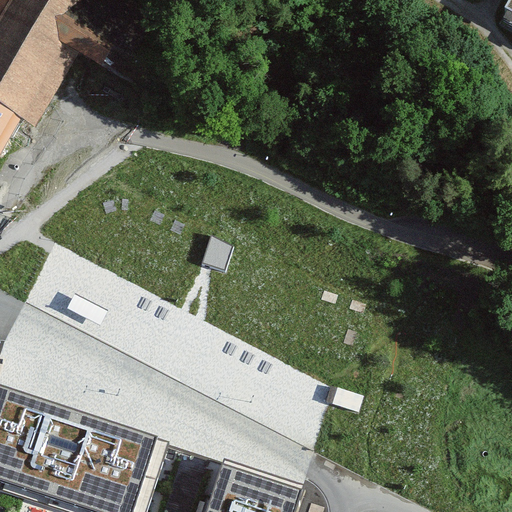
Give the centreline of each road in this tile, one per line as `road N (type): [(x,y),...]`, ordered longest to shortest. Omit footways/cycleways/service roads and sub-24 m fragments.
road 1 (residential): [(511,268),(391,233),(224,156),(94,122),(71,127)]
road 2 (residential): [(0,312),(358,491)]
